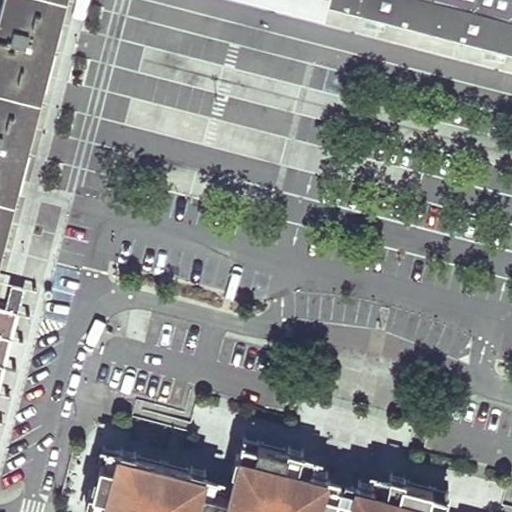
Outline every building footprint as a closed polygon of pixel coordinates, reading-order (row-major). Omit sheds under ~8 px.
[(0,0),(0,379),(18,312),(0,307),(0,256),(2,251),(65,0),(0,0)] [(511,0),(273,0),(322,12),(324,4),(511,52),(511,0)] [(312,472),(299,468),(304,450),(289,446),(289,448),(245,436),(241,455),(237,454),(233,466),(223,463),(210,511),(333,511),(342,475),(313,468),(312,472)] [(210,511),(223,463),(165,447),(163,460),(137,453),(137,451),(121,446),(121,448),(104,444),(92,490),(89,489),(85,504),(92,506),(104,509),(103,511),(210,511)] [(448,490),(406,479),(407,476),(391,473),(386,490),(374,488),(375,484),(342,475),(333,511),(447,511),(449,508),(444,507),(448,490)]
